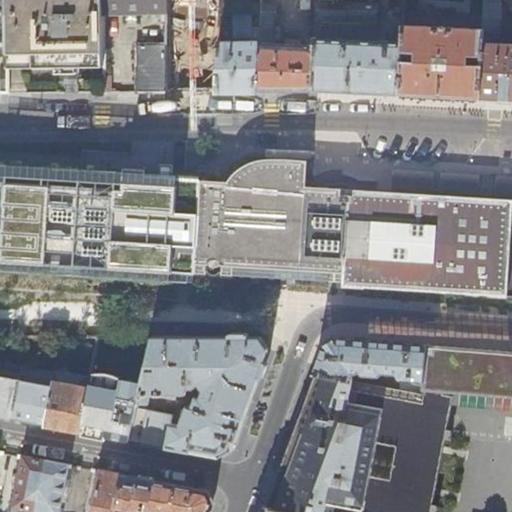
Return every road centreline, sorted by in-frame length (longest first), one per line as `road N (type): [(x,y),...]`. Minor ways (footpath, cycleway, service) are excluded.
road 1 (residential): [(251,480),(301,335),(313,322),(324,316),(511,328)]
road 2 (residential): [(309,120),(0,122)]
road 3 (residential): [(251,480),(0,431)]
road 4 (residential): [(511,128),(309,120)]
